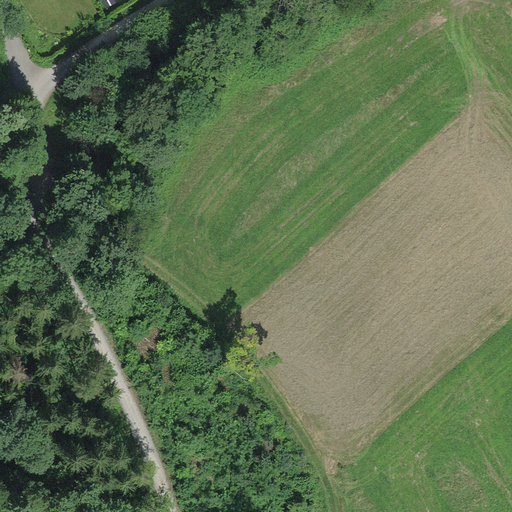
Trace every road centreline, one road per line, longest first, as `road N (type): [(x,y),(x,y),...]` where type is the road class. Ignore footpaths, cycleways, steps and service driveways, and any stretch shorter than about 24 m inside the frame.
road 1 (track): [(33,192),(83,220),(208,321),(352,511)]
road 2 (track): [(27,206),(130,403),(172,511)]
road 3 (residential): [(0,27),(32,88),(27,206)]
road 4 (track): [(32,88),(160,0)]
